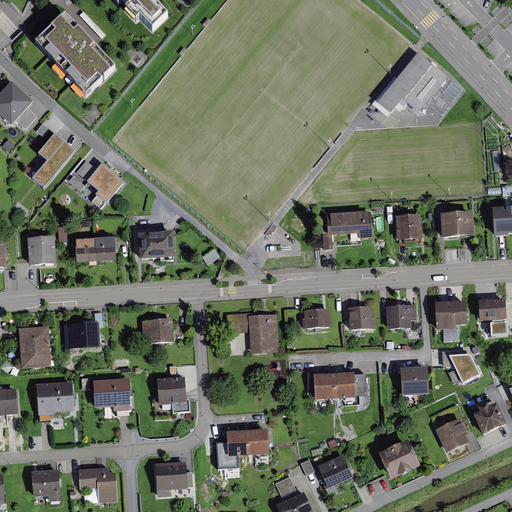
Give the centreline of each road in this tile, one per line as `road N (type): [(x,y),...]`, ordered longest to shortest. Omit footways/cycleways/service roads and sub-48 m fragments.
road 1 (residential): [(511,273),(196,291)]
road 2 (residential): [(196,291),(208,421),(190,445),(133,449)]
road 3 (residential): [(196,291),(0,304)]
road 4 (track): [(122,164),(242,262),(254,288)]
road 5 (residential): [(511,440),(361,511)]
road 6 (residential): [(0,53),(122,164)]
road 7 (primary): [(410,0),(511,109)]
road 8 (residential): [(133,449),(0,460)]
